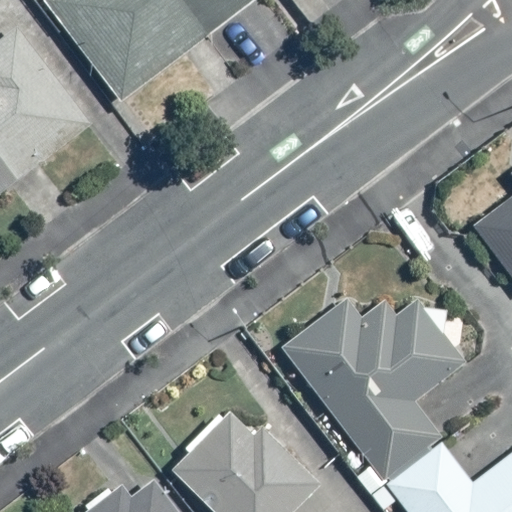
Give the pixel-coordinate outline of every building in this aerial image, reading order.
[(253,0),(42,0),(41,1),(118,103),(253,0)] [(0,2),(0,198),(94,128),(18,27),(0,2)] [(511,154),(499,163),(511,181),(511,190),(466,222),(511,288),(511,154)] [(391,315),(380,301),(355,321),(337,299),(275,350),(380,478),(435,433),(410,402),(460,362),(409,300),(391,315)] [(292,511),(316,487),(270,442),(267,445),(229,408),(166,473),(206,511),(292,511)] [(511,511),(511,450),(468,485),(437,445),(384,486),(404,511),(511,511)] [(170,511),(140,472),(86,511),(170,511)]
